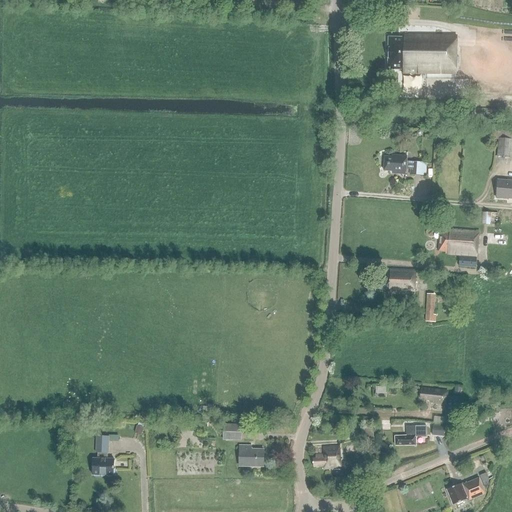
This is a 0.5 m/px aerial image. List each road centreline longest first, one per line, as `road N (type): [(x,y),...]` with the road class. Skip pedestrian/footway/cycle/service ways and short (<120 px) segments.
road 1 (tertiary): [(305,511),(299,450),(326,346),(337,192),(337,0)]
road 2 (track): [(155,0),(337,9)]
road 3 (track): [(337,192),(511,207)]
